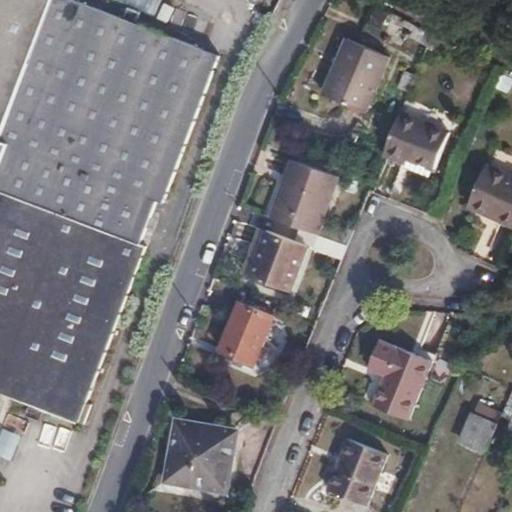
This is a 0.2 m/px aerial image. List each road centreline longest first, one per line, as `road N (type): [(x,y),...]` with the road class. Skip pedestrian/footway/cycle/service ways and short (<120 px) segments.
road 1 (residential): [(99,511),(235,134),(306,0)]
road 2 (residential): [(484,289),(368,242),(264,511)]
